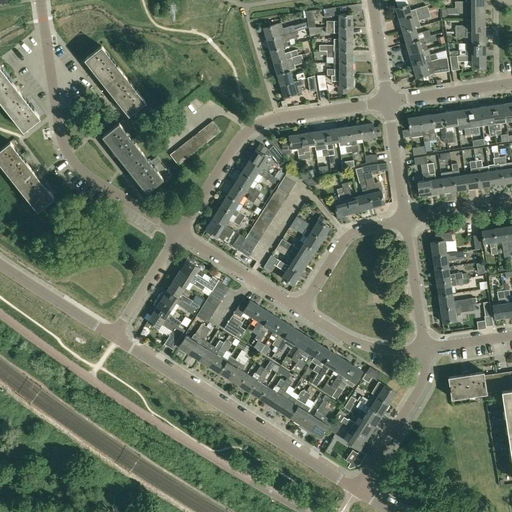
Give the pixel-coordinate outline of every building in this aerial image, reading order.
[(399,18),(399,19),(436,9),(440,8),(439,6),(427,9),(427,6),(411,11),(408,4),(397,7),(396,8),(399,18)] [(336,7),(324,9),(325,17),(337,15),(336,7)] [(485,19),(485,7),(457,7),(457,14),(472,14),(472,19),(485,19)] [(400,22),(402,31),(415,28),(420,26),(419,22),(430,18),(429,14),(437,12),(436,9),(399,19),(400,22)] [(308,27),(315,27),(313,11),(306,12),(308,27)] [(339,14),(339,21),(334,21),(327,21),(326,21),(326,27),(352,27),(352,14),(339,14)] [(455,25),(455,31),(485,31),(485,19),(472,19),(466,19),(466,25),(455,25)] [(266,35),(267,39),(292,32),(296,31),(307,28),(306,22),(290,26),(283,28),(281,23),(263,28),(266,35)] [(326,33),(327,33),(334,33),(339,33),(339,39),(352,39),(352,27),(326,27),(326,33)] [(402,31),(406,42),(431,36),(429,30),(417,34),(415,28),(402,31)] [(292,32),(267,39),(268,43),(270,51),(283,47),(288,46),(286,40),(293,38),(298,37),(296,31),(292,32)] [(472,43),(485,43),(485,31),(455,31),(455,37),(472,37),(472,43)] [(409,54),(427,49),(426,44),(437,41),(435,35),(431,36),(406,42),(406,43),(406,45),(407,48),(406,48),(405,50),(406,55),(409,54)] [(352,39),(339,39),(333,39),(333,45),(327,45),(319,45),(319,51),(335,51),(339,51),(352,51),(352,39)] [(485,43),(472,43),(466,43),(466,49),(459,49),(459,55),(485,55),(485,43)] [(101,45),(85,58),(95,71),(111,58),(101,45)] [(270,51),(273,62),(286,59),(291,57),(295,56),(298,55),(298,53),(296,49),(290,52),(284,53),(283,47),(270,51)] [(413,66),(425,62),(432,61),(437,59),(436,53),(430,55),(428,49),(427,49),(409,54),(406,55),(408,61),(409,62),(411,61),(412,64),(413,66)] [(446,50),(436,53),(437,59),(440,58),(447,57),(446,50)] [(339,63),(353,63),(352,51),(339,51),(335,51),(319,51),(319,55),(327,55),(327,57),(333,57),(333,63),(339,63)] [(298,55),(295,56),(297,64),(304,62),(301,54),(300,55),(298,55)] [(485,55),(459,55),(457,56),(450,57),(452,70),(459,69),(458,62),(472,61),(472,68),(485,68),(485,55)] [(442,72),(449,71),(447,57),(440,58),(442,72)] [(95,71),(106,86),(123,72),(111,58),(95,71)] [(437,59),(432,61),(425,62),(413,66),(413,68),(416,78),(429,74),(434,73),(442,72),(440,58),(437,59)] [(286,59),(273,62),(277,74),(289,70),(286,59)] [(327,75),(332,75),(335,75),(339,75),(353,75),(353,63),(339,63),(339,69),(335,69),(327,69),(327,75)] [(277,74),(280,86),(293,82),(289,70),(277,74)] [(106,86),(117,99),(134,86),(123,72),(106,86)] [(0,80),(0,100),(1,102),(18,89),(7,75),(0,80)] [(317,75),(319,90),(327,89),(324,75),(317,75)] [(332,81),(340,81),(340,86),(337,86),(338,93),(348,93),(347,87),(353,87),(353,75),(339,75),(335,75),(332,75),(332,81)] [(310,92),(317,91),(314,76),(307,77),(310,92)] [(303,84),(301,79),(298,80),(293,82),(280,86),(283,97),(296,94),(301,92),(300,85),(303,84)] [(134,86),(117,99),(129,114),(145,101),(134,86)] [(1,102),(12,116),(29,103),(18,89),(1,102)] [(511,121),(511,101),(503,103),(505,117),(505,122),(511,121)] [(40,117),(29,103),(12,116),(23,131),(40,117)] [(505,117),(503,103),(491,105),(496,135),(499,135),(501,133),(501,130),(499,123),(505,122),(505,117)] [(490,136),(496,135),(491,105),(479,106),(482,126),(488,125),(489,132),(490,136)] [(477,133),(476,127),(482,126),(479,106),(467,108),(469,122),(470,127),(471,134),(477,133)] [(467,108),(455,110),(457,124),(458,129),(464,128),(465,135),(471,134),(470,127),(469,122),(467,108)] [(451,125),(457,124),(455,110),(443,112),(448,143),(454,142),(453,137),(451,125)] [(431,114),(433,127),(439,126),(441,139),(442,138),(445,144),(448,143),(443,112),(431,114)] [(428,128),(433,127),(431,114),(420,115),(422,129),(423,134),(428,133),(428,128)] [(411,136),(423,135),(423,134),(422,129),(420,115),(408,117),(410,129),(402,130),(403,137),(411,136)] [(208,125),(216,135),(221,131),(213,121),(208,125)] [(102,136),(112,149),(130,136),(119,122),(102,136)] [(373,122),(360,124),(362,138),(375,136),(381,135),(379,126),(373,127),(373,122)] [(360,124),(348,126),(350,139),(351,145),(352,152),(358,151),(356,139),(362,138),(360,124)] [(211,139),(216,135),(208,125),(203,129),(211,139)] [(348,126),(336,128),(338,141),(350,139),(348,126)] [(336,128),(324,130),(326,143),(327,148),(328,155),(329,160),(330,164),(335,163),(333,155),(334,155),(332,142),(338,141),(336,128)] [(207,143),(211,139),(203,129),(199,132),(207,143)] [(327,148),(326,143),(324,130),(312,131),(315,145),(315,150),(321,149),(322,156),(328,155),(327,148)] [(315,145),(312,131),(301,133),(305,159),(306,159),(311,158),(309,146),(315,145)] [(194,136),(202,146),(207,143),(199,132),(194,136)] [(287,153),(287,149),(290,148),(291,148),(297,147),(298,153),(299,160),(305,159),(301,133),(289,135),(289,139),(282,140),(282,138),(271,140),(282,154),(283,155),(288,154),(287,153)] [(112,149),(118,156),(124,163),(141,150),(130,136),(112,149)] [(197,150),(202,146),(194,136),(189,140),(197,150)] [(193,154),(197,150),(189,140),(184,143),(193,154)] [(0,148),(0,163),(4,168),(20,155),(10,141),(0,148)] [(180,147),(188,157),(193,154),(184,143),(180,147)] [(265,170),(267,172),(271,166),(265,162),(268,156),(271,154),(274,158),(280,166),(286,161),(280,154),(273,145),(269,149),(260,143),(256,149),(249,160),(261,168),(265,170)] [(413,155),(425,153),(424,146),(412,147),(413,155)] [(183,161),(188,157),(180,147),(175,151),(183,161)] [(124,163),(135,177),(152,164),(151,162),(150,161),(141,150),(124,163)] [(183,161),(175,151),(170,154),(178,165),(183,161)] [(364,156),(365,163),(377,161),(376,154),(364,156)] [(32,169),(27,163),(20,155),(4,168),(15,182),(32,169)] [(414,157),(415,164),(427,163),(426,155),(414,157)] [(157,156),(150,161),(151,162),(152,164),(154,167),(161,161),(157,156)] [(505,157),(499,158),(500,164),(500,169),(503,183),(511,181),(511,166),(511,163),(506,163),(505,157)] [(495,170),(489,171),(491,185),(503,183),(500,169),(500,164),(499,158),(493,158),(494,165),(495,170)] [(249,160),(241,172),(254,179),(258,173),(258,172),(260,169),(261,168),(249,160)] [(477,172),(479,187),(491,185),(489,171),(488,166),(482,167),(481,160),(475,161),(476,168),(477,172)] [(471,173),(465,174),(467,189),(479,187),(477,172),(476,168),(475,161),(470,162),(471,169),(471,173)] [(387,170),(386,162),(378,163),(361,166),(363,173),(379,171),(387,170)] [(428,168),(428,173),(429,175),(429,179),(431,194),(443,192),(441,178),(435,179),(434,167),(433,163),(427,163),(428,168)] [(152,164),(135,177),(146,192),(163,178),(154,167),(152,164)] [(457,164),(451,165),(452,171),(453,176),(455,190),(467,189),(465,174),(459,175),(458,170),(457,164)] [(328,165),(318,166),(319,173),(328,172),(328,165)] [(15,182),(26,196),(43,183),(32,169),(15,182)] [(307,172),(308,178),(315,177),(313,169),(307,171),(307,172)] [(271,174),(267,172),(265,170),(261,176),(268,180),(271,174)] [(288,170),(285,175),(296,183),(299,177),(288,170)] [(440,173),(441,178),(443,192),(455,190),(453,176),(452,171),(447,172),(440,173)] [(246,191),(251,193),(257,197),(260,192),(250,186),(254,179),(241,172),(234,183),(246,191)] [(420,196),(431,194),(429,179),(429,175),(428,173),(423,173),(424,180),(417,181),(420,196)] [(285,175),(282,181),(292,188),(296,183),(285,175)] [(289,193),(292,188),(282,181),(278,186),(289,193)] [(357,196),(351,197),(347,182),(341,183),(342,188),(349,213),(361,210),(357,196)] [(363,194),(357,196),(361,210),(373,206),(367,186),(366,184),(366,182),(360,183),(363,194)] [(37,210),(54,197),(43,183),(26,196),(37,210)] [(246,191),(234,183),(227,195),(239,202),(246,191)] [(367,186),(373,206),(384,203),(381,190),(374,191),(372,184),(367,186)] [(289,193),(278,186),(275,192),(286,199),(289,193)] [(337,189),(340,201),(333,202),(337,216),(349,213),(342,188),(338,189),(337,189)] [(282,203),(286,199),(275,192),(272,197),(282,203)] [(254,202),(257,197),(251,193),(248,198),(254,202)] [(227,195),(220,206),(242,220),(245,215),(235,209),(239,202),(227,195)] [(279,209),(282,203),(272,197),(268,202),(279,209)] [(268,202),(265,207),(276,214),(279,209),(268,202)] [(220,206),(213,217),(225,225),(229,219),(239,225),(242,220),(220,206)] [(273,219),(276,214),(265,207),(261,213),(273,219)] [(258,217),(269,225),(273,219),(261,213),(258,217)] [(293,221),(306,229),(309,224),(296,216),(293,221)] [(225,225),(213,217),(205,229),(218,237),(221,232),(226,235),(230,228),(225,225)] [(266,230),(269,225),(258,217),(255,223),(266,230)] [(319,217),(317,220),(310,232),(322,239),(329,227),(324,224),(326,221),(319,217)] [(290,226),(307,237),(303,243),(315,250),(322,239),(310,232),(306,229),(293,221),(290,226)] [(262,235),(266,230),(255,223),(251,228),(262,235)] [(509,252),(508,245),(507,240),(505,226),(494,228),(495,241),(501,240),(504,257),(510,256),(509,252)] [(259,241),(262,235),(251,228),(248,234),(259,241)] [(497,254),(495,241),(494,228),(482,230),(483,243),(490,242),(491,254),(497,254)] [(432,255),(446,253),(444,240),(452,239),(451,232),(435,234),(436,241),(430,242),(432,255)] [(245,239),(256,246),(259,241),(248,234),(245,239)] [(482,248),(480,234),(473,235),(475,249),(482,248)] [(252,251),(256,246),(245,239),(242,244),(252,251)] [(315,250),(303,243),(298,249),(282,239),(279,244),(295,254),(307,262),(315,250)] [(238,250),(241,245),(235,241),(232,246),(238,250)] [(249,257),(252,251),(242,244),(241,245),(238,250),(249,257)] [(292,260),(288,266),(300,273),(307,262),(295,254),(279,244),(275,249),(292,260)] [(432,255),(434,269),(448,267),(447,260),(464,257),(463,250),(451,252),(446,253),(432,255)] [(276,266),(280,260),(272,256),(271,255),(264,267),(265,267),(269,270),(270,270),(274,265),(276,266)] [(212,290),(215,285),(219,280),(212,276),(211,278),(209,281),(203,277),(194,272),(198,267),(186,260),(180,270),(208,288),(212,290)] [(293,285),(300,273),(288,266),(284,263),(280,269),(285,271),(281,277),(293,285)] [(434,269),(436,282),(462,278),(461,272),(449,273),(448,267),(434,269)] [(180,270),(173,281),(184,288),(188,282),(203,290),(203,289),(206,291),(208,288),(180,270)] [(469,277),(462,278),(436,282),(438,296),(452,293),(451,286),(467,283),(469,282),(469,277)] [(215,285),(226,292),(230,287),(219,280),(215,285)] [(184,288),(173,281),(167,290),(189,305),(192,300),(181,293),(184,288)] [(506,317),(511,316),(511,296),(510,297),(508,283),(502,284),(503,290),(503,291),(504,303),(506,317)] [(223,297),(226,292),(215,285),(212,290),(223,297)] [(158,299),(160,301),(172,308),(175,303),(186,310),(192,313),(195,308),(189,305),(167,290),(164,294),(163,293),(161,294),(158,299)] [(212,290),(209,295),(220,302),(223,297),(212,290)] [(493,304),(495,319),(506,317),(504,303),(503,291),(497,291),(499,304),(493,304)] [(440,309),(473,304),(476,303),(475,297),(465,299),(453,300),(452,293),(438,296),(440,309)] [(217,307),(220,302),(209,295),(206,301),(217,307)] [(160,301),(158,299),(155,304),(155,306),(157,306),(154,311),(166,318),(179,326),(181,322),(175,318),(175,317),(169,313),(172,308),(160,301)] [(243,311),(254,318),(261,306),(251,300),(249,303),(242,299),(234,312),(240,316),(243,311)] [(214,312),(217,307),(206,301),(203,305),(214,312)] [(492,315),(490,301),(483,302),(485,316),(492,315)] [(473,304),(440,309),(442,322),(456,320),(455,312),(474,310),(473,304)] [(203,305),(199,311),(210,318),(214,312),(203,305)] [(261,306),(254,318),(258,321),(251,332),(257,335),(271,313),(261,306)] [(185,330),(179,326),(166,318),(154,311),(148,321),(159,328),(161,324),(172,331),(169,335),(170,335),(178,340),(185,330)] [(207,322),(210,318),(199,311),(196,315),(207,322)] [(281,319),(271,313),(257,335),(255,338),(260,341),(269,327),(274,331),(281,319)] [(291,325),(281,319),(274,331),(271,335),(276,338),(272,344),(275,346),(272,351),(274,352),(277,348),(291,325)] [(244,332),(228,322),(224,329),(240,339),(244,332)] [(178,347),(188,353),(205,326),(202,324),(195,334),(194,334),(191,338),(186,335),(178,347)] [(301,332),(291,325),(277,348),(282,351),(286,345),(291,348),(294,343),(301,332)] [(188,353),(199,360),(206,348),(201,344),(210,329),(205,326),(188,353)] [(296,362),(311,338),(301,332),(294,343),(299,347),(296,351),(291,359),(296,362)] [(322,345),(311,338),(296,362),(295,365),(301,369),(304,364),(303,363),(309,353),(314,356),(322,345)] [(209,366),(219,373),(227,360),(222,357),(224,353),(224,352),(229,343),(225,340),(224,343),(219,350),(217,354),(209,366)] [(220,340),(215,347),(219,350),(224,343),(220,340)] [(315,378),(332,351),(322,345),(314,356),(311,361),(316,364),(313,370),(316,372),(313,377),(315,378)] [(206,348),(199,360),(209,366),(217,354),(206,348)] [(219,373),(229,379),(244,355),(246,352),(242,350),(236,360),(230,356),(227,360),(219,373)] [(332,351),(315,378),(312,383),(316,386),(329,366),(335,369),(342,358),(332,351)] [(239,386),(247,373),(242,370),(245,365),(244,365),(248,358),(244,355),(229,379),(239,386)] [(352,364),(342,358),(335,369),(339,372),(333,382),(333,383),(331,386),(336,389),(338,386),(352,364)] [(341,391),(342,389),(343,389),(347,383),(352,387),(363,371),(352,364),(338,386),(336,389),(339,391),(341,391)] [(239,386),(250,392),(264,368),(260,366),(256,372),(255,372),(252,376),(247,373),(239,386)] [(380,373),(370,366),(362,378),(368,382),(372,377),(376,380),(380,373)] [(260,399),(268,386),(262,383),(265,378),(264,378),(269,371),(264,368),(250,392),(260,399)] [(496,374),(491,375),(484,376),(484,371),(469,374),(468,371),(463,372),(463,374),(448,377),(452,398),(487,393),(487,392),(499,390),(496,374)] [(511,371),(508,372),(510,389),(505,390),(501,390),(511,461),(511,371)] [(499,390),(501,390),(505,390),(502,373),(496,374),(499,390)] [(270,405),(280,411),(290,394),(285,391),(291,382),(286,378),(284,381),(270,405)] [(260,399),(270,405),(284,381),(280,379),(276,385),(275,384),(272,389),(268,386),(260,399)] [(371,392),(377,396),(389,403),(396,392),(379,381),(371,392)] [(280,411),(290,418),(307,392),(303,390),(301,391),(296,398),(290,394),(280,411)] [(307,392),(290,418),(300,424),(308,412),(311,407),(305,404),(311,394),(307,392)] [(300,424),(311,430),(325,407),(330,399),(325,395),(322,399),(323,400),(314,415),(308,412),(300,424)] [(362,396),(359,401),(366,405),(369,400),(362,396)] [(389,403),(377,396),(370,407),(382,415),(389,403)] [(382,415),(370,407),(366,405),(359,401),(356,406),(366,413),(363,419),(375,426),(382,415)] [(330,409),(325,407),(311,430),(321,437),(332,420),(325,416),(330,409)] [(335,434),(343,422),(336,419),(333,424),(329,430),(335,434)] [(367,438),(375,426),(363,419),(355,430),(367,438)] [(348,432),(352,435),(348,442),(360,450),(367,438),(355,430),(351,427),(348,432)] [(359,450),(357,453),(350,463),(348,467),(349,468),(359,465),(366,454),(359,450)]
